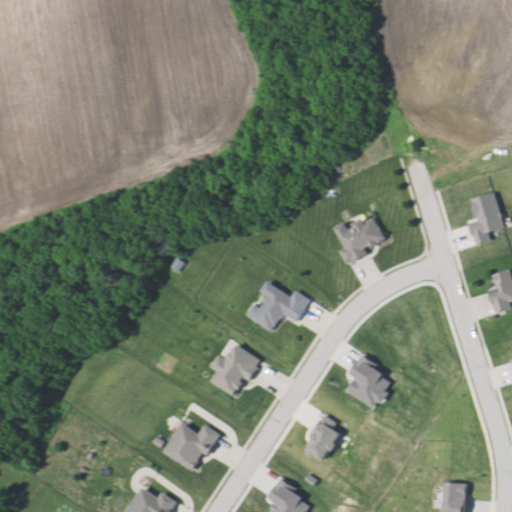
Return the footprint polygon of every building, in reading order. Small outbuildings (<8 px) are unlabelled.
[(375,216),(388,240),(350,261),(337,238),(375,216)] [(492,277),(511,271),(511,308),(501,311),(492,277)] [(270,283),(306,306),(286,337),(250,313),(270,283)] [(167,450),(186,421),(215,439),(197,469),(167,450)] [(128,511),(145,487),(176,506),(172,511),(128,511)]
